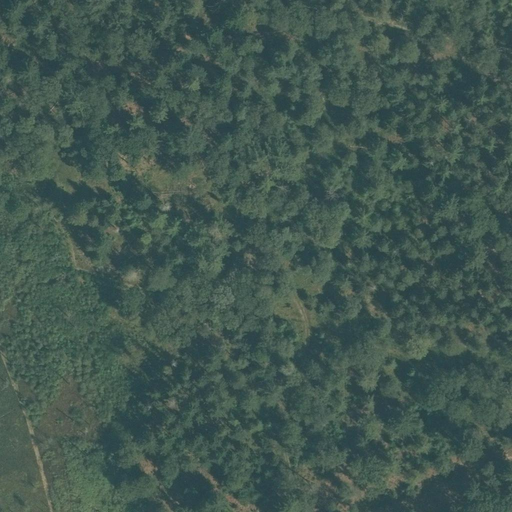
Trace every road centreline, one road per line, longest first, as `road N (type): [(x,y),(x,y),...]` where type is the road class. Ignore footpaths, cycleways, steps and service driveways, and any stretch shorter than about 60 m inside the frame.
road 1 (track): [(207,0),(197,129),(211,170),(308,305),(315,330),(292,429),(289,511)]
road 2 (track): [(511,377),(114,275),(0,255)]
road 3 (track): [(0,177),(50,0)]
road 4 (track): [(367,0),(511,36)]
